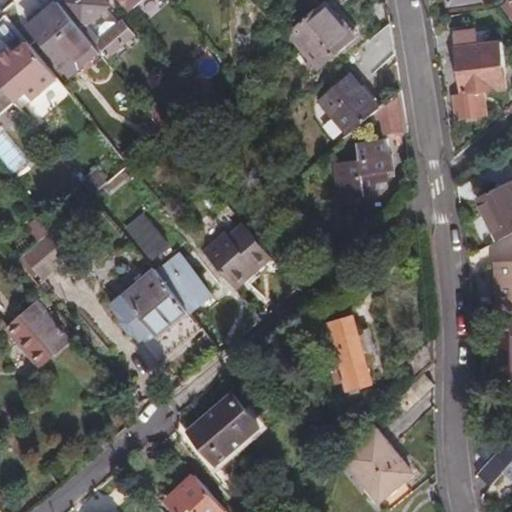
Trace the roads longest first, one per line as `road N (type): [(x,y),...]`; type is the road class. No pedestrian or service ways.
road 1 (residential): [(407,0),(456,311),(457,468),(467,511)]
road 2 (residential): [(42,511),(169,405)]
